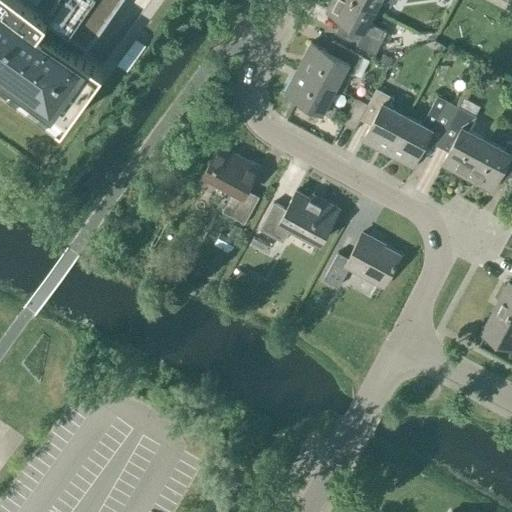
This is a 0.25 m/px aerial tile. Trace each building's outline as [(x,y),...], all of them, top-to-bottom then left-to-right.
[(0,0),(0,78),(57,120),(57,121),(62,124),(103,68),(80,51),(117,0),(0,0)] [(368,21),(375,9),(358,0),(331,0),(326,10),(349,22),(342,35),(371,51),(382,29),(368,21)] [(358,0),(375,9),(379,0),(390,0),(395,3),(396,0),(358,0)] [(311,42),(297,67),(336,87),(346,69),(354,74),(363,56),(332,40),(326,50),(311,42)] [(328,103),(336,87),(297,67),(284,92),(331,116),(336,107),(328,103)] [(362,139),(387,153),(407,114),(390,105),(394,97),(376,88),(360,118),(370,124),(362,139)] [(423,123),(407,114),(387,153),(412,166),(434,125),(445,130),(458,106),(437,95),(423,123)] [(355,128),(360,118),(368,104),(356,98),(343,122),(355,128)] [(476,116),(458,106),(438,145),(448,151),(441,164),(466,177),(486,139),(468,130),(476,116)] [(504,148),(486,139),(466,177),(491,190),(498,177),(509,183),(511,176),(511,141),(508,140),(504,148)] [(246,189),(260,165),(219,143),(203,173),(233,190),(222,210),(244,222),(259,196),(246,189)] [(320,241),(338,208),(322,199),(321,203),(296,190),(286,208),(274,202),(260,227),(283,240),(291,226),(320,241)] [(383,285),(399,255),(375,242),(376,240),(362,232),(348,257),(338,251),(323,278),(338,286),(349,266),(383,285)] [(511,288),(504,284),(481,327),(511,343),(511,288)] [(6,499),(2,511),(6,511),(19,511),(22,504),(6,499)]
